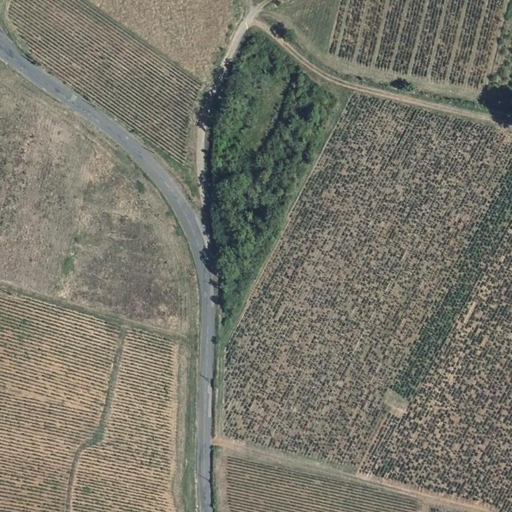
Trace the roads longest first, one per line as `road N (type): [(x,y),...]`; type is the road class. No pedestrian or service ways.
road 1 (tertiary): [(0,41),(123,137),(183,210),(201,250),(207,511)]
road 2 (track): [(511,124),(327,76),(251,16),(243,0)]
road 3 (track): [(271,0),(240,30),(214,85),(204,122),(208,231),(201,250)]
